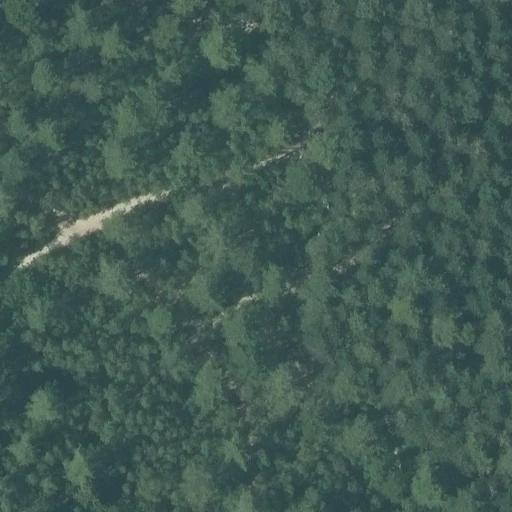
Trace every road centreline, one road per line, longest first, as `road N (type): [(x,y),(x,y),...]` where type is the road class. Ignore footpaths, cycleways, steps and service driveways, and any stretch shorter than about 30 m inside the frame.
road 1 (unknown): [(0,277),(118,208),(292,154),(355,67),(387,0)]
road 2 (unknown): [(401,511),(381,397),(370,247),(341,199),(292,154)]
